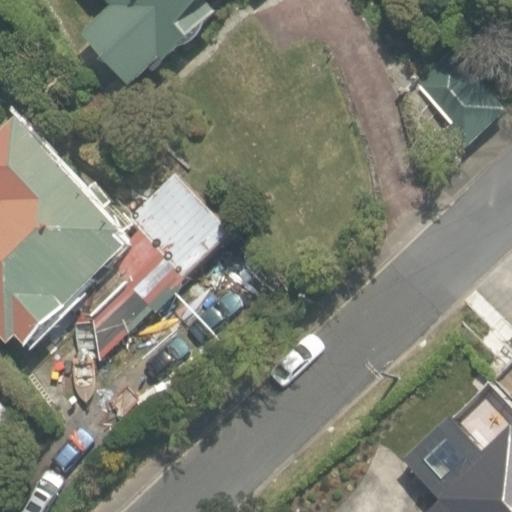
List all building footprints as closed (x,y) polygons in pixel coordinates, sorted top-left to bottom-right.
[(90,34),(142,95),(232,19),(218,2),(219,0),(111,0),(119,9),(90,34)] [(413,80),(474,147),(511,112),(511,110),(452,44),(413,80)] [(28,338),(38,348),(78,311),(77,309),(140,249),(132,239),(137,235),(27,119),(0,144),(0,327),(18,347),(28,338)] [(135,218),(190,280),(239,237),(184,175),(135,218)] [(240,239),(178,296),(223,345),(285,289),(240,239)] [(511,511),(511,433),(436,503),(441,508),(437,511),(511,511)]
